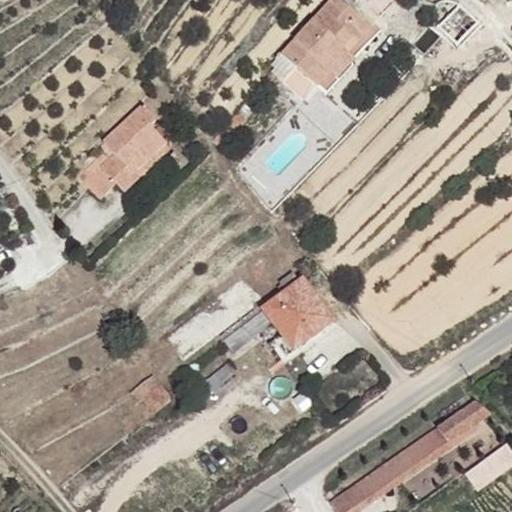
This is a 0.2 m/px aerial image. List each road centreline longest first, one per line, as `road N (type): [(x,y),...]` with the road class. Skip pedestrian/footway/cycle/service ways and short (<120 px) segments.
road 1 (tertiary): [(511,323),(240,511)]
road 2 (unknown): [(74,511),(126,459),(255,376)]
